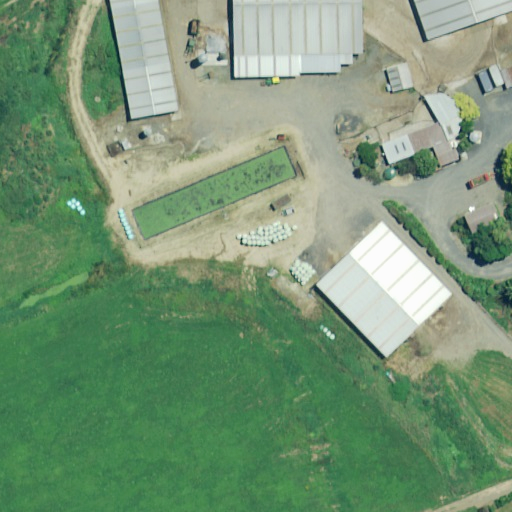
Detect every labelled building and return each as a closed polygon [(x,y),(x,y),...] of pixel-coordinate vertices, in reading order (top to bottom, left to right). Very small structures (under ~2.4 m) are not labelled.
[(179,111),(159,0),(112,0),(133,120),(179,111)] [(365,54),(364,0),(235,0),(236,57),(302,56),(302,73),(342,73),(342,65),(354,64),(354,54),(365,54)] [(511,11),(511,0),(416,0),(430,41),(511,11)] [(415,88),(409,64),(388,69),(395,93),(415,88)] [(489,71),(494,82),(503,78),(498,67),(489,71)] [(511,87),(511,68),(502,72),(509,89),(511,87)] [(494,82),(489,71),(478,76),(483,88),(494,82)] [(425,97),(450,142),(454,139),(457,136),(459,132),(461,128),(463,124),(463,120),(463,115),(462,111),(460,107),(457,103),(454,100),(451,97),(447,96),(442,94),(438,94),(433,94),(429,95),(425,97)] [(438,123),(383,144),(391,164),(446,143),(438,123)] [(457,148),(452,150),(449,143),(435,149),(442,168),(456,163),(461,161),(457,148)] [(498,224),(491,206),(467,216),(474,234),(498,224)]
